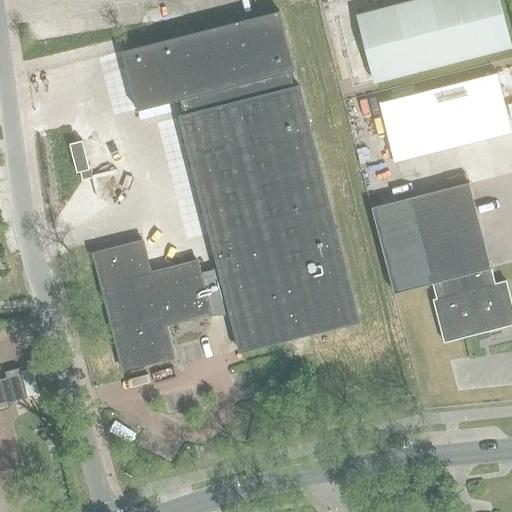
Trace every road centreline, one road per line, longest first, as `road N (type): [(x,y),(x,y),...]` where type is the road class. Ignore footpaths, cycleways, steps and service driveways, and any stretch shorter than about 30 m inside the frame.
road 1 (unclassified): [(106,511),(24,228),(0,51)]
road 2 (tertiary): [(171,511),(318,472),(511,450)]
